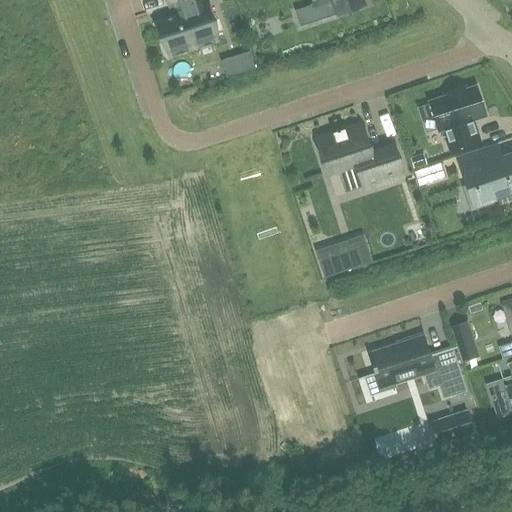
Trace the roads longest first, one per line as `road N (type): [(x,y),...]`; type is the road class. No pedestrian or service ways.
road 1 (residential): [(493,31),(460,56),(192,143),(161,127),(120,0)]
road 2 (residential): [(511,271),(326,332)]
road 3 (residential): [(347,511),(511,477)]
